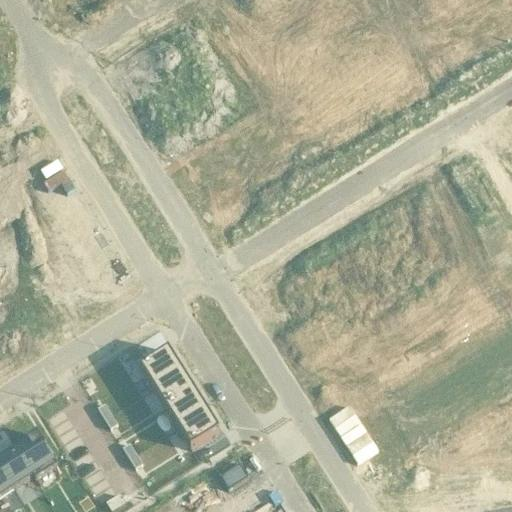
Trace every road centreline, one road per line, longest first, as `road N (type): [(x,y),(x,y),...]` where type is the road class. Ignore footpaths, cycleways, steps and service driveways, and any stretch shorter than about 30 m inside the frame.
road 1 (residential): [(211,273),(475,116)]
road 2 (residential): [(359,511),(211,273)]
road 3 (residential): [(56,66),(48,97),(58,122),(172,297)]
road 4 (residential): [(211,273),(99,93),(85,77),(56,66)]
road 5 (residential): [(172,297),(303,511)]
road 6 (residential): [(0,402),(172,297)]
road 7 (residential): [(56,66),(162,0)]
